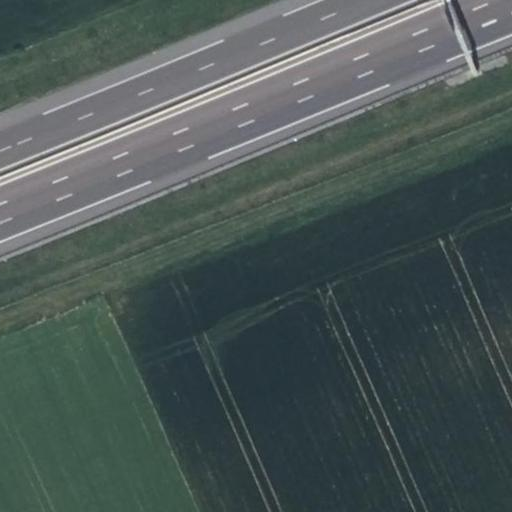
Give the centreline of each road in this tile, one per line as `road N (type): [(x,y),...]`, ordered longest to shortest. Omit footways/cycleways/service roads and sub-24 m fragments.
road 1 (motorway): [(0,210),(511,4)]
road 2 (track): [(511,119),(0,324)]
road 3 (motorway): [(352,0),(0,143)]
